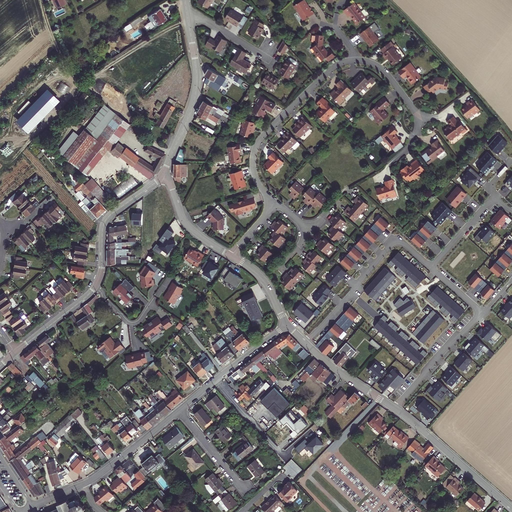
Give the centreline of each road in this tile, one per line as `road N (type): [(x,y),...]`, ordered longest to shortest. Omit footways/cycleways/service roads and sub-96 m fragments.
road 1 (residential): [(276,202),(253,172),(256,143),(339,63),(375,64),(421,118)]
road 2 (track): [(188,21),(95,75),(171,155)]
road 3 (residential): [(305,343),(395,239),(430,268)]
road 4 (tertiary): [(163,172),(196,87),(187,16)]
road 5 (residential): [(511,508),(394,408)]
road 6 (tertiary): [(95,285),(105,220),(163,172)]
road 7 (residential): [(178,410),(287,324)]
road 8 (residential): [(482,312),(394,408)]
road 9 (residential): [(80,485),(178,410)]
